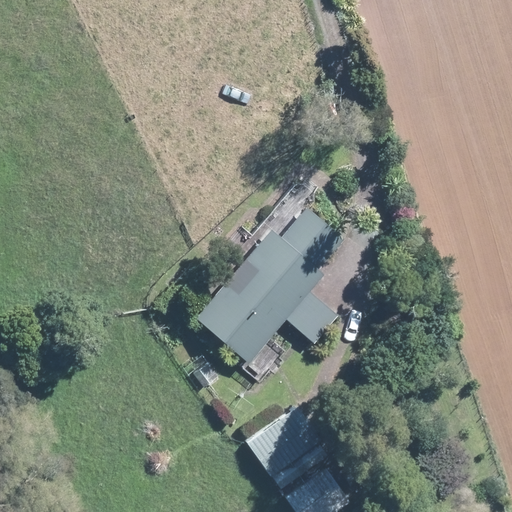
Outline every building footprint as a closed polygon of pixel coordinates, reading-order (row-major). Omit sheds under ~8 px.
[(276,127),(243,164),(261,179),(293,143),(276,127)] [(322,268),(348,237),(318,212),(292,244),(274,228),(228,284),(200,317),(237,347),(254,361),(289,319),(300,327),(317,342),(340,314),(312,291),(327,272),(322,268)] [(396,346),(384,356),(390,364),(403,354),(396,346)] [(323,440),(315,428),(300,407),(296,410),(251,442),(274,474),(313,447),(323,440)] [(328,468),(288,496),(299,511),(338,511),(352,501),(328,468)]
